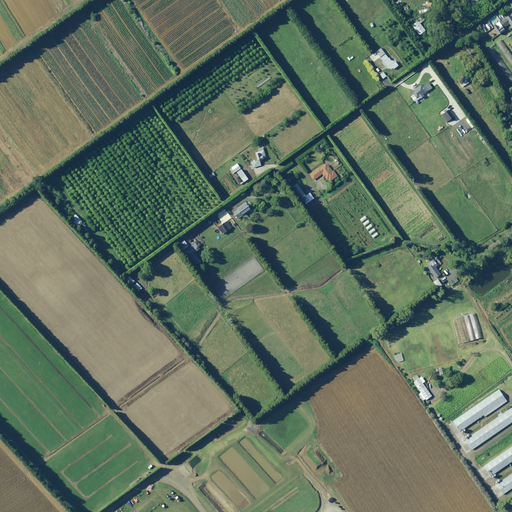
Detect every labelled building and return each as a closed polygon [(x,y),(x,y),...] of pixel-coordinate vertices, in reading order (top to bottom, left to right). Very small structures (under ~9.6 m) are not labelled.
[(511,13),(506,18),(506,19),(501,23),(500,21),(493,26),(499,35),(506,30),(505,28),(510,24),(511,27),(511,13)] [(426,30),(419,20),(412,25),(420,35),(426,30)] [(511,53),(502,39),(496,43),(508,60),(511,65),(511,53)] [(511,81),(511,74),(492,47),(487,51),(510,82),(511,81)] [(385,53),(381,48),(376,52),(380,57),(385,53)] [(386,54),(381,58),(386,66),(386,68),(392,69),(393,68),(394,69),(399,65),(394,59),(391,62),(386,54)] [(469,83),(466,78),(462,80),(463,82),(460,84),(462,87),(469,83)] [(412,90),(411,94),(414,94),(411,96),(415,103),(425,96),(424,94),(433,88),(429,82),(423,87),(421,85),(417,87),(417,86),(413,88),(414,89),(412,90)] [(456,119),(449,109),(441,115),(447,122),(452,118),(453,120),(456,119)] [(437,135),(459,168),(467,163),(469,165),(477,160),(471,152),(478,147),(469,134),(462,139),(452,125),(437,135)] [(256,161),(255,160),(253,160),(254,162),(252,162),(253,168),(261,165),(260,162),(263,161),(262,159),(267,158),(264,147),(258,149),(259,152),(255,153),(258,160),(256,161)] [(241,168),(238,164),(230,169),(233,174),(241,168)] [(333,171),(329,165),(324,164),(309,174),(313,180),(322,174),(325,178),(329,183),(338,177),(334,171),(333,171)] [(248,179),(242,169),(237,172),(244,182),(248,179)] [(306,195),(298,183),(293,187),(306,204),(314,198),(310,193),(306,195)] [(250,207),(252,205),(249,201),(247,203),(246,202),(237,208),(241,214),(243,215),(251,209),(250,207)] [(82,221),(76,214),(71,219),(77,226),(82,221)] [(189,246),(184,240),(180,244),(184,250),(189,246)] [(184,251),(195,266),(202,261),(195,252),(198,250),(199,248),(195,243),(184,251)] [(438,266),(434,259),(428,263),(430,266),(428,267),(436,278),(441,274),(436,267),(438,266)] [(130,276),(126,280),(131,285),(135,281),(130,276)] [(137,282),(133,286),(139,291),(142,287),(137,282)] [(475,313),(453,319),(459,344),(482,338),(475,313)] [(448,321),(424,328),(434,367),(459,360),(448,321)] [(422,333),(397,340),(406,374),(431,367),(422,333)] [(425,382),(422,377),(420,378),(417,375),(412,379),(421,392),(419,394),(424,401),(425,400),(427,403),(431,400),(429,398),(432,396),(423,383),(425,382)] [(498,388),(452,419),(459,429),(505,398),(498,388)] [(453,393),(444,399),(446,402),(455,396),(453,393)] [(511,408),(510,406),(464,437),(471,447),(511,419),(511,408)] [(511,442),(483,462),(490,473),(511,458),(511,442)] [(511,485),(511,469),(495,482),(503,492),(511,485)]
